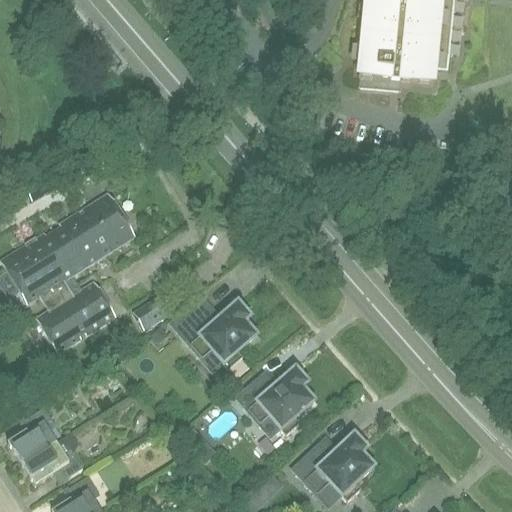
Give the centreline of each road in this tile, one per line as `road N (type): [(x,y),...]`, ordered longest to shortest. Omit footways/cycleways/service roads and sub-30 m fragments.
road 1 (secondary): [(511,456),(440,383),(113,0)]
road 2 (residential): [(444,129),(355,108),(304,84),(243,33),(218,0)]
